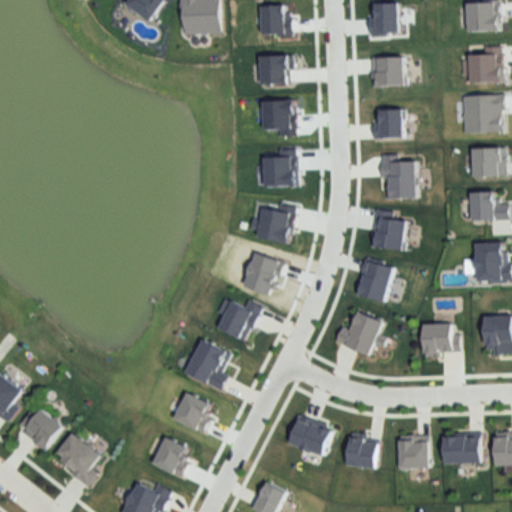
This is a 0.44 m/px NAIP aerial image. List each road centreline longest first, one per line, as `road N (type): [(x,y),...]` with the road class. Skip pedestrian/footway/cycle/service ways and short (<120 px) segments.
road 1 (residential): [(204,511),(287,360),(339,230),(332,0)]
road 2 (residential): [(287,360),(381,397),(511,389)]
